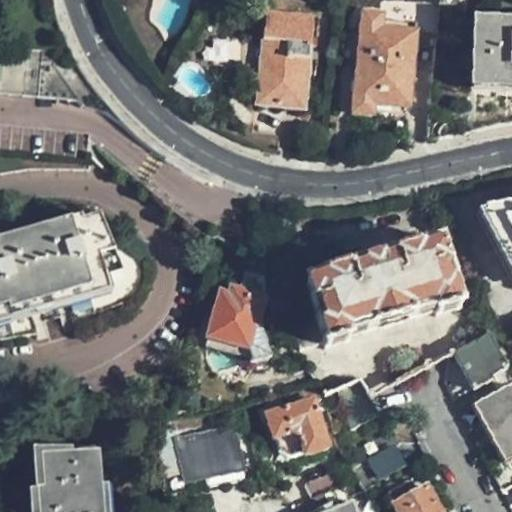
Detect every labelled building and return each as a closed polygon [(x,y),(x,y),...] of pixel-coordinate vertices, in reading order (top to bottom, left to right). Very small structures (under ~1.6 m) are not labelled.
[(414,37),(435,38),(438,4),(391,0),(382,0),(381,16),(362,15),(352,116),(371,117),(372,107),(406,109),(414,37)] [(306,81),(313,18),(267,12),(262,46),(257,86),(256,102),(304,107),(306,81)] [(511,25),(476,24),(475,49),(472,104),(470,133),(493,127),(511,124),(511,25)] [(0,47),(0,96),(76,102),(50,62),(41,61),(41,51),(0,47)] [(89,170),(88,132),(0,124),(0,175),(30,171),(89,170)] [(511,204),(486,209),(475,212),(511,286),(511,204)] [(122,306),(130,301),(136,294),(139,285),(140,275),(139,267),(135,259),(127,251),(118,246),(106,245),(98,220),(0,249),(0,340),(49,327),(44,311),(62,307),(67,321),(122,306)] [(307,305),(291,309),(300,343),(325,336),(326,341),(350,334),(349,330),(421,310),(436,306),(438,311),(461,304),(443,240),(424,245),(423,244),(348,261),(327,267),(327,270),(308,275),(316,307),(308,309),(307,305)] [(259,309),(269,308),(267,284),(253,281),(250,288),(242,286),(237,303),(229,300),(217,343),(245,351),(248,351),(259,309)] [(272,346),(269,308),(259,309),(248,351),(272,346)] [(490,329),(455,350),(478,389),(497,377),(495,373),(508,366),(492,331),(490,329)] [(343,403),(349,426),(380,411),(366,388),(360,378),(339,385),(343,403)] [(326,443),(305,384),(281,392),(285,404),(262,413),(270,437),(273,435),(277,450),(288,455),(295,452),(298,453),(326,443)] [(511,385),(476,408),(506,463),(511,460),(511,385)] [(177,436),(159,440),(156,452),(161,498),(177,494),(243,475),(229,425),(178,439),(177,436)] [(395,443),(362,462),(373,482),(407,463),(395,443)] [(103,511),(102,493),(99,452),(42,456),(43,488),(37,489),(38,511),(103,511)] [(327,491),(342,483),(335,468),(307,482),(314,497),(327,491)] [(387,493),(398,511),(439,511),(426,486),(417,491),(411,480),(387,493)] [(314,497),(303,503),(308,511),(356,511),(349,495),(332,502),(327,491),(314,497)]
